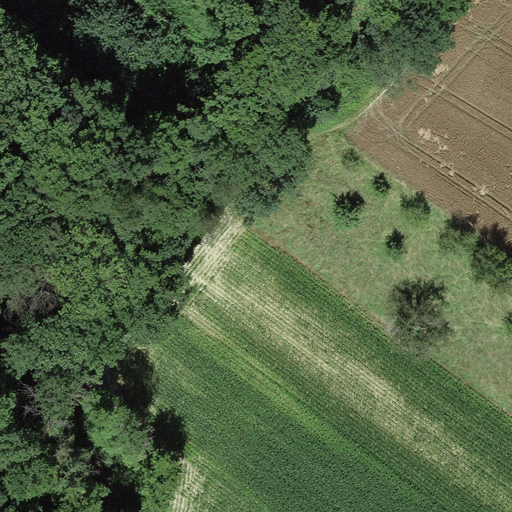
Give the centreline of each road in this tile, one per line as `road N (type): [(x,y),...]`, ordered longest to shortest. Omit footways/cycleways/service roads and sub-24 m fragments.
road 1 (track): [(459,0),(373,99),(304,139),(75,356)]
road 2 (track): [(149,511),(164,478),(75,356),(0,372)]
